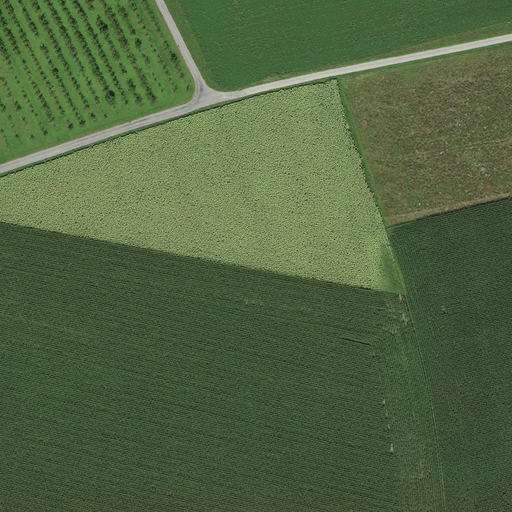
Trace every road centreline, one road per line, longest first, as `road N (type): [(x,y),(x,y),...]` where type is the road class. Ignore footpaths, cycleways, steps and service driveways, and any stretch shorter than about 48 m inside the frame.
road 1 (track): [(511,37),(208,101)]
road 2 (track): [(208,101),(0,170)]
